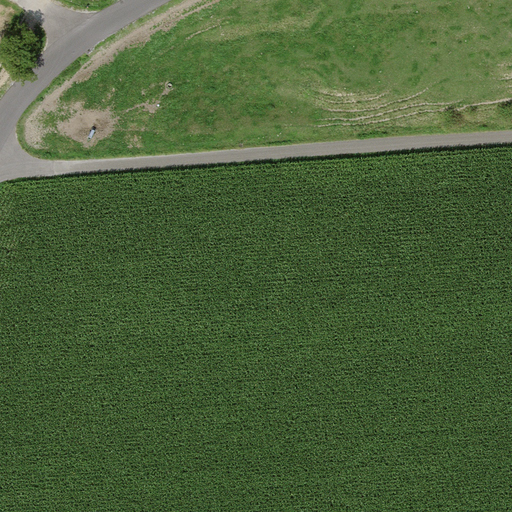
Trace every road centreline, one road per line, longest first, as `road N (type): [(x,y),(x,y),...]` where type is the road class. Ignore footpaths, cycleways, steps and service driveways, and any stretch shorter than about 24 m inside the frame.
road 1 (track): [(0,165),(27,171),(511,144)]
road 2 (residential): [(0,135),(82,32),(142,0)]
